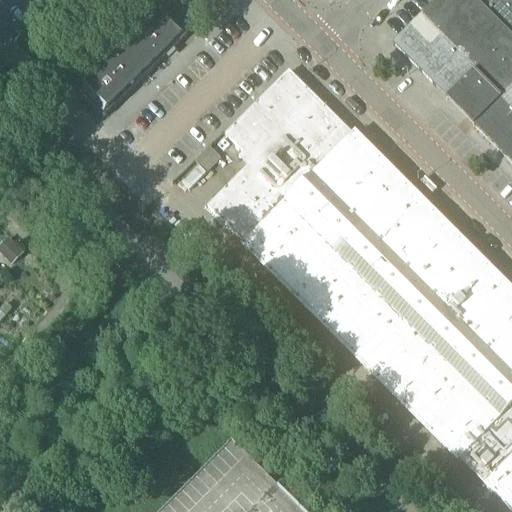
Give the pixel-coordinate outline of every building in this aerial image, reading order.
[(511,39),(485,13),(472,0),(438,0),(392,47),(447,101),(449,99),(476,125),(473,127),(511,166),(511,39)] [(511,0),(498,0),(485,13),(511,39),(511,0)] [(78,94),(103,120),(186,36),(161,11),(78,94)] [(275,118),(260,133),(295,168),(310,153),(275,118)] [(260,133),(245,148),(280,184),(295,168),(260,133)] [(245,148),(229,164),(264,199),(276,188),(280,184),(245,148)] [(208,150),(194,164),(206,176),(220,161),(208,150)] [(280,184),(276,188),(289,201),(324,167),(310,153),(295,168),(280,184)] [(229,164),(215,178),(250,213),(264,199),(229,164)] [(324,167),(289,201),(292,204),(303,215),(338,181),(324,167)] [(215,178),(198,195),(233,230),(250,213),(215,178)] [(338,181),(303,215),(309,221),(318,229),(352,195),(338,181)] [(250,213),(233,230),(250,246),(292,204),(289,201),(276,188),(264,199),(250,213)] [(352,195),(318,229),(326,238),(332,244),(366,209),(352,195)] [(292,204),(250,246),(267,263),(309,221),(303,215),(292,204)] [(366,209),(332,244),(343,255),(346,258),(380,223),(366,209)] [(309,221),(267,263),(284,280),(326,238),(318,229),(309,221)] [(380,223),(346,258),(360,272),(394,237),(380,223)] [(394,237),(360,272),(374,286),(409,252),(394,237)] [(326,238),(284,280),(301,297),(343,255),(332,244),(326,238)] [(0,249),(0,255),(11,266),(21,256),(7,242),(0,249)] [(409,252),(374,286),(388,300),(423,266),(409,252)] [(343,255),(301,297),(317,314),(360,272),(346,258),(343,255)] [(423,266),(388,300),(403,314),(437,280),(423,266)] [(360,272),(317,314),(334,331),(377,289),(374,286),(360,272)] [(437,280),(403,314),(417,328),(451,294),(437,280)] [(377,289),(334,331),(351,348),(394,306),(377,289)] [(451,294),(417,328),(431,343),(465,308),(451,294)] [(394,306),(351,348),(368,365),(411,323),(394,306)] [(465,308),(431,343),(445,357),(479,322),(465,308)] [(479,322),(445,357),(459,371),(493,336),(479,322)] [(411,323),(368,365),(385,382),(428,340),(411,323)] [(493,336),(459,371),(462,374),(473,385),(508,351),(493,336)] [(428,340),(385,382),(402,399),(445,357),(431,343),(428,340)] [(511,355),(508,351),(473,385),(487,399),(511,374),(511,355)] [(445,357),(402,399),(419,416),(462,374),(459,371),(445,357)] [(462,374),(419,416),(436,433),(479,391),(473,385),(462,374)] [(511,374),(487,399),(496,408),(502,413),(511,402),(511,374)] [(479,391),(436,433),(453,450),(496,408),(487,399),(479,391)] [(511,402),(502,413),(511,423),(511,402)] [(496,408),(453,450),(470,467),(511,425),(511,423),(502,413),(496,408)] [(511,425),(470,467),(487,484),(503,468),(511,458),(511,425)] [(295,511),(231,447),(223,455),(166,511),(295,511)] [(511,458),(503,468),(511,477),(511,458)] [(511,477),(503,468),(487,484),(511,508),(511,477)]
